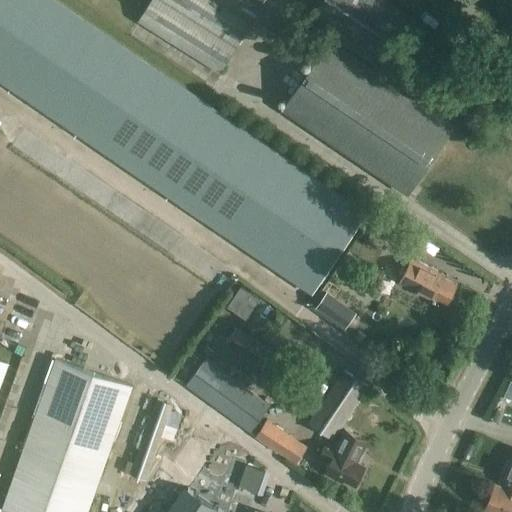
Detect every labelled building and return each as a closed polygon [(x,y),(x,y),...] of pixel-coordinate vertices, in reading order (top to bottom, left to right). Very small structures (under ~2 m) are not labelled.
[(0,0),(0,83),(68,130),(309,295),(367,210),(59,0),(0,0)] [(151,0),(138,21),(221,72),(266,0),(151,0)] [(316,0),(324,10),(339,0),(316,0)] [(511,0),(504,0),(500,10),(511,15),(511,0)] [(340,6),(326,31),(388,66),(402,42),(340,6)] [(291,45),(315,58),(320,50),(296,37),(291,45)] [(331,42),(284,110),(408,194),(455,126),(331,42)] [(436,78),(435,81),(426,95),(448,107),(458,91),(454,89),(461,77),(467,68),(475,54),(456,43),(443,65),(449,69),(441,81),(436,78)] [(418,87),(426,76),(428,73),(411,61),(401,75),(418,87)] [(381,211),(373,224),(408,248),(417,236),(381,211)] [(175,229),(168,240),(207,266),(214,255),(175,229)] [(411,258),(399,282),(417,291),(417,292),(433,300),(434,297),(447,303),(457,284),(444,278),(445,276),(411,258)] [(260,299),(241,287),(227,307),(246,319),(260,299)] [(356,312),(327,292),(316,307),(345,327),(356,312)] [(281,373),(289,361),(237,328),(229,339),(281,373)] [(299,384),(324,343),(309,333),(284,375),(299,384)] [(57,359),(4,510),(9,511),(89,511),(134,387),(57,359)] [(206,361),(187,386),(251,433),(269,407),(206,361)] [(344,372),(319,410),(309,424),(333,440),(368,388),(344,372)] [(159,400),(119,511),(135,511),(173,405),(159,400)] [(267,420),(256,437),(283,455),(294,438),(267,420)] [(352,460),(360,465),(365,454),(363,453),(369,441),(350,432),(340,452),(353,459),(352,460)] [(353,459),(340,452),(326,445),(320,457),(331,463),(325,474),(341,483),(342,481),(355,487),(365,467),(360,465),(352,460),(353,459)] [(232,452),(217,495),(231,500),(246,457),(232,452)] [(511,461),(502,486),(511,490),(511,461)] [(246,465),(239,487),(258,494),(266,472),(246,465)] [(511,511),(511,490),(502,486),(502,487),(496,485),(487,508),(496,511),(511,511)] [(224,511),(189,487),(171,511),(224,511)] [(279,495),(286,497),(289,490),(282,487),(279,495)]
